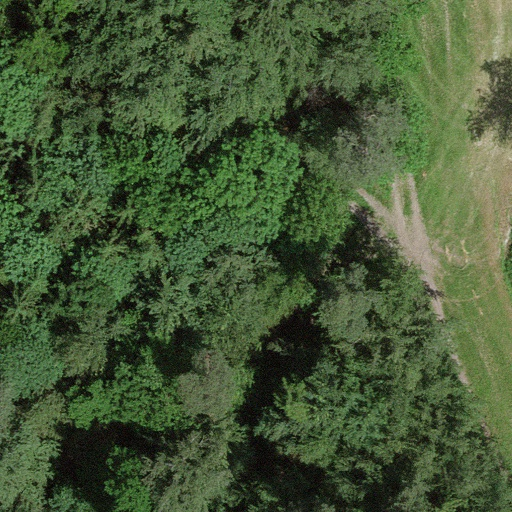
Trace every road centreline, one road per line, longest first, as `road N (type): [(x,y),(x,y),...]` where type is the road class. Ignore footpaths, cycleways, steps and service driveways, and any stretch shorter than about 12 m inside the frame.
road 1 (track): [(387,0),(432,310),(505,511)]
road 2 (track): [(0,8),(339,172),(414,176)]
road 3 (track): [(178,511),(264,371),(414,176)]
